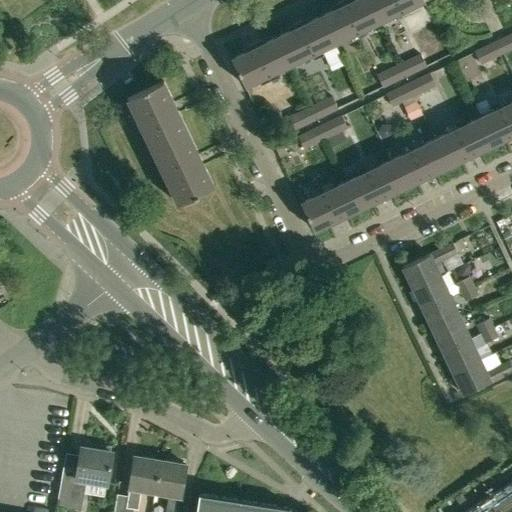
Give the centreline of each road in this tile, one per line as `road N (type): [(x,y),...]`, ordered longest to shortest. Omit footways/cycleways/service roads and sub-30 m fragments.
road 1 (residential): [(511,176),(340,258),(314,257),(187,3)]
road 2 (tertiary): [(365,511),(305,432),(140,258)]
road 3 (residential): [(34,346),(64,376),(149,402),(194,427),(219,435),(251,419)]
road 4 (tertiary): [(110,284),(251,419)]
road 5 (residential): [(28,107),(187,3)]
road 6 (tertiary): [(140,258),(36,157)]
road 7 (tertiary): [(251,419),(363,511)]
road 8 (tertiary): [(9,186),(110,284)]
